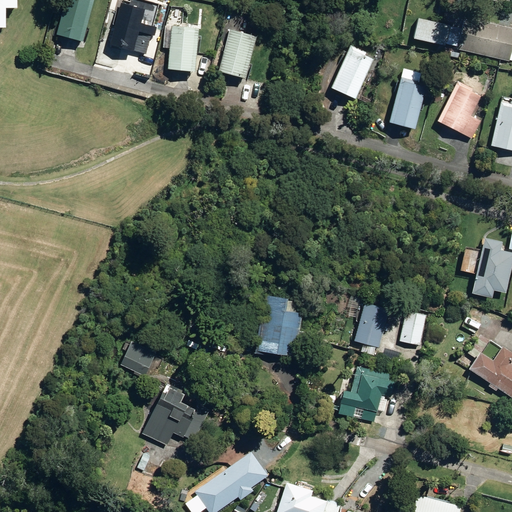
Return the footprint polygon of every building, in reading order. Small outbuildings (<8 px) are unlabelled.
[(0,0),(0,28),(4,29),(4,9),(15,9),(15,0),(0,0)] [(64,0),(55,37),(82,44),(93,3),(82,0),(64,0)] [(145,4),(140,25),(149,28),(155,7),(145,4)] [(108,47),(143,57),(149,37),(152,38),(153,31),(139,27),(143,12),(119,6),(108,47)] [(455,48),(508,61),(510,53),(511,53),(511,30),(462,18),(455,48)] [(409,39),(442,47),(446,27),(414,19),(409,39)] [(166,74),(194,76),(198,33),(169,30),(166,74)] [(216,77),(244,84),(255,43),(227,35),(216,77)] [(442,55),(450,57),(452,48),(444,47),(442,55)] [(326,89),(351,102),(371,62),(345,49),(326,89)] [(386,123),(412,130),(423,89),(398,82),(386,123)] [(435,122),(470,139),(479,121),(469,116),(478,97),(469,92),(470,90),(455,82),(435,122)] [(488,145),(511,150),(511,106),(498,103),(488,145)] [(466,292),(492,299),(495,288),(504,291),(511,260),(511,253),(498,250),(499,243),(480,237),(466,292)] [(255,353),(293,357),(293,353),(305,354),(307,334),(296,333),(298,314),(292,313),(293,303),(280,301),(280,298),(261,296),(255,353)] [(377,348),(386,311),(361,305),(352,342),(377,348)] [(397,341),(418,345),(424,315),(403,311),(397,341)] [(197,323),(187,320),(184,329),(194,333),(197,323)] [(429,340),(440,343),(442,332),(431,330),(429,340)] [(132,374),(138,377),(139,375),(142,377),(154,353),(129,341),(117,365),(133,373),(132,374)] [(495,389),(511,399),(511,366),(508,363),(511,356),(511,354),(498,345),(488,360),(476,352),(465,369),(488,384),(486,387),(494,392),(495,389)] [(400,354),(387,351),(384,359),(398,363),(400,354)] [(173,367),(161,359),(156,367),(168,375),(173,367)] [(353,408),(375,413),(379,395),(387,397),(391,382),(386,381),(388,375),(354,367),(348,393),(339,391),(333,414),(350,418),(353,408)] [(140,434),(164,445),(170,433),(180,438),(180,437),(192,442),(206,411),(194,405),(191,411),(175,403),(180,393),(165,386),(161,395),(158,393),(140,434)] [(192,493),(205,511),(218,511),(237,499),(239,502),(252,493),(249,489),(267,476),(249,452),(192,493)] [(274,511),(320,511),(324,502),(312,499),(315,489),(296,484),(295,486),(282,483),(274,511)] [(407,511),(455,511),(457,507),(412,496),(407,511)]
